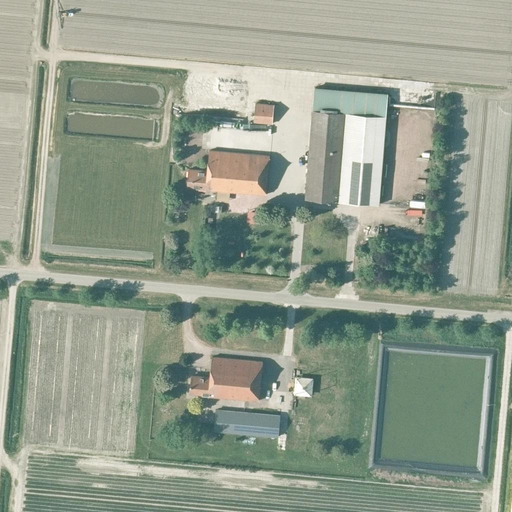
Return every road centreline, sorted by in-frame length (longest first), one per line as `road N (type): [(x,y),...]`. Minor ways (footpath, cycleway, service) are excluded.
road 1 (unclassified): [(0,271),(511,318)]
road 2 (track): [(0,420),(13,271)]
